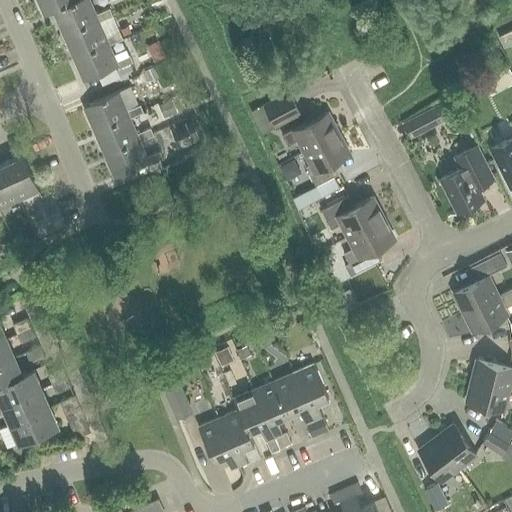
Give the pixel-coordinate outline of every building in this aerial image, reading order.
[(37,0),(45,16),(54,12),(80,0),(79,0),(37,0)] [(80,0),(54,12),(64,35),(99,20),(100,22),(114,16),(110,8),(96,14),(90,0),(80,0)] [(99,20),(64,35),(74,58),(109,43),(110,45),(124,39),(121,32),(107,38),(100,22),(99,20)] [(511,35),(510,31),(499,37),(504,47),(511,42),(511,35)] [(165,56),(159,41),(148,46),(155,61),(165,56)] [(109,43),(74,58),(84,81),(118,66),(119,69),(134,62),(131,54),(116,61),(110,45),(109,43)] [(511,73),(509,67),(501,71),(508,85),(511,83),(511,73)] [(153,68),(144,72),(149,82),(158,77),(153,68)] [(289,91),(263,104),(264,105),(271,119),(297,106),(290,92),(289,91)] [(119,94),(83,109),(93,132),(129,116),(130,119),(144,112),(141,105),(127,111),(119,94)] [(173,99),(162,104),(166,116),(167,117),(178,112),(173,99)] [(301,152),(340,132),(328,110),(282,135),(287,146),(296,141),(301,152)] [(129,116),(93,132),(104,156),(139,140),(140,142),(154,136),(151,128),(137,134),(130,119),(129,116)] [(435,117),(411,130),(414,136),(424,131),(439,124),(435,117)] [(192,122),(186,124),(190,134),(196,132),(192,122)] [(186,124),(175,128),(180,140),(191,136),(190,134),(186,124)] [(340,132),(301,152),(308,165),(306,167),(316,185),(338,174),(333,163),(351,154),(340,132)] [(511,136),(491,147),(510,184),(511,183),(511,136)] [(139,140),(104,156),(114,179),(148,163),(149,166),(164,159),(161,151),(147,157),(140,142),(139,140)] [(16,159),(3,165),(19,200),(39,191),(16,141),(9,144),(16,159)] [(476,188),(495,178),(477,144),(454,156),(460,168),(441,177),(459,212),(483,200),(476,188)] [(0,208),(19,200),(3,165),(0,165),(0,208)] [(348,237),(384,218),(373,196),(354,206),(348,196),(322,210),(332,229),(341,223),(348,237)] [(376,249),(395,239),(384,218),(348,237),(354,247),(344,253),(349,262),(345,265),(351,276),(382,259),(376,249)] [(464,311),(497,295),(488,276),(507,266),(500,253),(471,267),(478,280),(454,292),(464,311)] [(344,308),(378,291),(371,277),(337,294),(344,308)] [(474,331),(507,315),(504,308),(511,304),(511,287),(497,295),(464,311),(474,331)] [(16,333),(32,326),(28,318),(12,324),(16,333)] [(20,342),(36,335),(32,326),(16,333),(20,342)] [(0,362),(14,356),(6,337),(0,340),(0,362)] [(39,345),(26,351),(25,352),(29,361),(44,354),(39,345)] [(248,346),(238,350),(242,360),(252,355),(248,346)] [(228,347),(215,353),(219,362),(232,357),(228,347)] [(206,355),(197,359),(200,365),(209,361),(206,355)] [(0,384),(34,369),(22,374),(14,356),(0,362),(0,384)] [(508,389),(511,380),(511,366),(478,358),(472,380),(508,389)] [(324,400),(329,398),(314,364),(294,372),(314,420),(322,416),(318,406),(326,403),(324,400)] [(67,377),(63,368),(49,374),(53,383),(67,377)] [(0,400),(2,405),(42,388),(34,369),(0,384),(0,400)] [(306,423),(314,420),(294,372),(274,381),(289,415),(301,410),(306,423)] [(57,392),(71,386),(67,377),(53,383),(57,392)] [(503,410),(508,389),(472,380),(467,401),(503,410)] [(277,420),(289,415),(274,381),(254,390),(280,449),(291,444),(286,432),(283,433),(277,420)] [(192,411),(182,387),(180,384),(166,391),(178,418),(192,411)] [(10,424),(50,406),(42,388),(2,405),(10,424)] [(279,449),(280,449),(254,390),(234,398),(238,409),(239,408),(249,432),(250,432),(261,427),(267,440),(272,453),(280,450),(279,449)] [(75,395),(61,402),(69,421),(84,414),(75,395)] [(18,442),(58,425),(50,406),(10,424),(18,442)] [(255,443),(250,432),(249,432),(239,408),(238,409),(219,417),(240,465),(248,461),(243,448),(255,443)] [(314,420),(320,433),(328,430),(322,416),(314,420)] [(231,469),(240,465),(219,417),(199,426),(214,461),(226,456),(231,469)] [(312,437),(320,433),(314,420),(306,423),(312,437)] [(511,441),(511,429),(497,420),(490,431),(510,444),(511,441)] [(459,467),(476,453),(454,424),(436,437),(459,467)] [(510,444),(490,431),(482,444),(502,456),(510,444)] [(441,480),(459,467),(436,437),(419,450),(441,480)] [(436,482),(422,489),(432,510),(446,504),(436,482)] [(358,483),(345,489),(354,511),(378,511),(374,501),(362,506),(356,494),(362,491),(358,483)] [(354,511),(345,489),(329,496),(330,496),(333,504),(340,501),(345,511),(354,511)]
